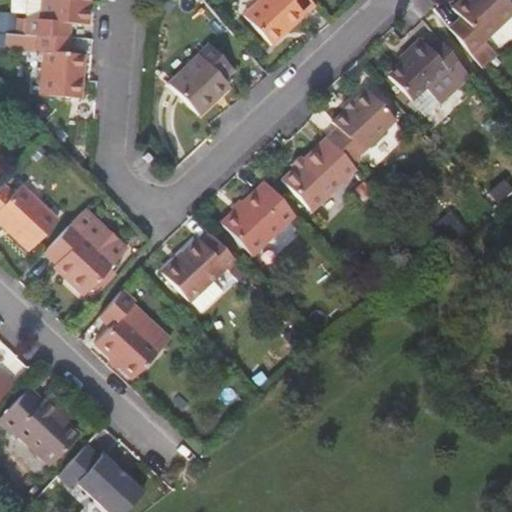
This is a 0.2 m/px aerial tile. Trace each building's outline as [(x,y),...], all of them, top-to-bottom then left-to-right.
[(40,0),(39,22),(26,21),(26,35),(68,39),(69,24),(86,25),(88,0),(40,0)] [(40,0),(28,0),(26,21),(39,22),(40,0)] [(270,45),(313,5),(308,0),(257,0),(241,15),(270,45)] [(456,14),(444,24),(465,49),(511,10),(511,8),(505,0),(454,0),(448,5),(456,14)] [(83,57),(67,56),(68,39),(26,35),(6,34),(4,50),(43,52),(41,96),(80,99),(83,57)] [(447,72),(457,63),(434,40),(425,48),(416,39),(403,53),(406,57),(385,76),(408,100),(442,67),(447,72)] [(212,48),(200,59),(221,81),(232,70),(212,48)] [(195,115),(215,97),(212,94),(223,84),(221,81),(200,59),(196,54),(165,82),(195,115)] [(226,87),(223,84),(212,94),(215,97),(226,87)] [(337,125),(324,137),(325,138),(349,163),(395,118),(365,87),(332,120),(337,125)] [(309,212),(354,169),(349,163),(325,138),(281,181),(309,212)] [(251,257),(295,216),(264,183),(220,225),(251,257)] [(11,193),(1,184),(0,184),(0,223),(27,249),(56,218),(19,184),(11,193)] [(70,223),(113,263),(125,249),(83,210),(70,223)] [(113,263),(70,223),(44,252),(56,264),(65,273),(62,277),(83,296),(113,263)] [(227,271),(236,262),(207,232),(198,239),(195,236),(160,270),(188,300),(223,267),(227,271)] [(52,267),(62,277),(65,273),(56,264),(52,267)] [(132,302),(120,291),(98,316),(110,327),(95,345),(135,379),(160,350),(121,315),(132,302)] [(172,336),(132,302),(121,315),(160,350),(172,336)] [(0,396),(10,386),(0,377),(0,396)] [(16,429),(39,451),(44,446),(57,458),(78,435),(64,422),(41,399),(28,388),(0,416),(0,422),(11,433),(16,429)] [(45,394),(41,399),(64,422),(68,416),(45,394)] [(52,463),(57,458),(44,446),(39,451),(52,463)] [(107,511),(122,511),(143,489),(103,452),(98,457),(85,446),(57,475),(71,488),(76,483),(107,511)]
